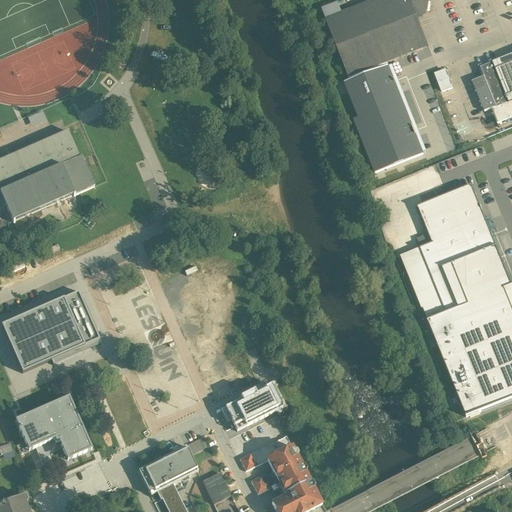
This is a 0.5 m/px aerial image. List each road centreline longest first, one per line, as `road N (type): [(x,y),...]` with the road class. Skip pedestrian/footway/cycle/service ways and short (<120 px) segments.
road 1 (secondary): [(349,511),(511,429)]
road 2 (residential): [(135,240),(162,227),(170,205),(119,89)]
road 3 (residential): [(206,403),(135,240)]
road 4 (residential): [(108,345),(18,383),(0,339)]
road 5 (residential): [(137,488),(123,457),(212,414)]
road 6 (track): [(158,176),(250,200),(282,199)]
